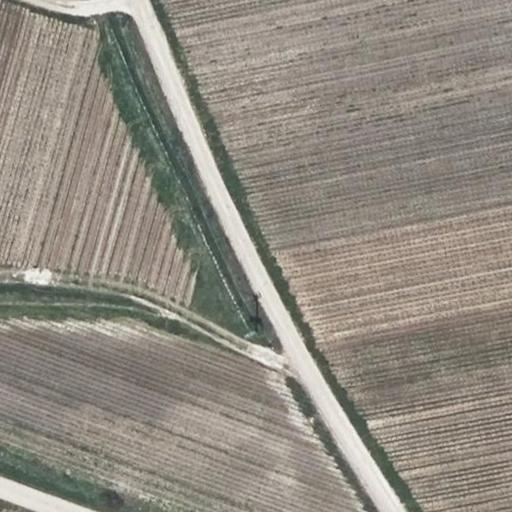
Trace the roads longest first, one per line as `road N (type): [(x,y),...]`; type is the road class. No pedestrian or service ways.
road 1 (unclassified): [(131,0),(240,290),(387,511)]
road 2 (track): [(290,366),(151,291),(82,269),(0,271)]
